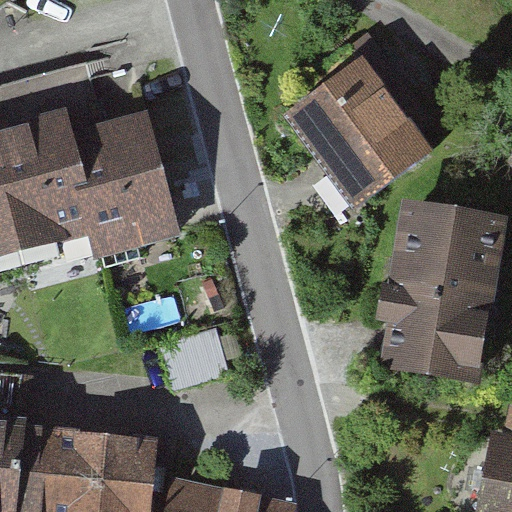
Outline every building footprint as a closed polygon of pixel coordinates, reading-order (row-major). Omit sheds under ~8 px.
[(353,71),(292,115),(365,214),(426,170),(353,71)] [(93,125),(0,145),(0,274),(108,251),(113,274),(195,255),(166,125),(96,140),(93,125)] [(500,236),(403,219),(376,368),(473,385),(500,236)] [(511,511),(511,409),(498,406),(474,511),(511,511)] [(174,511),(184,454),(0,422),(0,511),(174,511)] [(293,511),(294,510),(187,491),(183,511),(293,511)]
